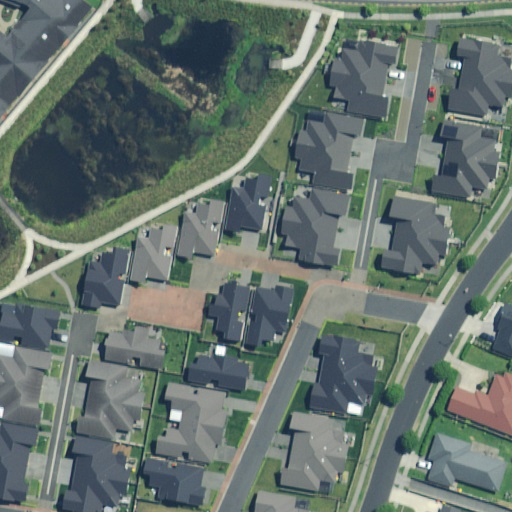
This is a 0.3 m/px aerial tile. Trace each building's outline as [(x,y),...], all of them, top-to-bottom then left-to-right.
[(0,0),(0,116),(95,9),(82,0),(0,0)] [(511,307),(506,305),(499,324),(504,325),(495,349),(511,355),(511,307)] [(191,365),(188,380),(210,384),(210,379),(219,380),(218,385),(245,390),(249,364),(238,362),(238,359),(214,355),(213,358),(200,355),(198,366),(191,365)] [(511,375),(508,374),(506,378),(498,375),(489,397),(477,392),(475,395),(458,389),(450,410),(511,435),(511,375)] [(224,393),(170,383),(167,401),(173,402),(172,410),(183,412),(181,422),(223,429),(226,410),(222,409),(224,393)] [(159,438),(156,454),(181,459),(182,452),(190,454),(189,460),(212,464),(215,445),(220,445),(223,429),(181,422),(179,431),(168,429),(166,439),(159,438)] [(472,446),(439,435),(430,463),(435,465),(430,481),(453,488),(456,479),(499,492),(508,464),(470,452),(472,446)] [(168,463),(146,459),(144,475),(151,476),(149,485),(160,487),(158,499),(202,507),(205,489),(200,488),(204,469),(177,464),(176,471),(167,469),(168,463)]
